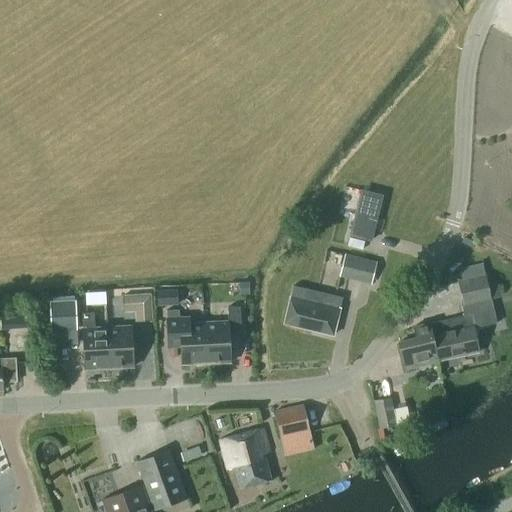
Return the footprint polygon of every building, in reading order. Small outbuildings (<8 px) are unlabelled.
[(382,195),(365,191),(359,215),(355,214),(350,235),(371,240),(382,195)] [(376,262),(345,254),(340,274),(372,282),(376,262)] [(458,281),(464,306),(491,300),(485,275),(458,281)] [(249,282),(239,283),(239,295),(249,294),(249,282)] [(284,323),(333,335),(342,298),(293,286),(284,323)] [(177,290),(156,291),(157,306),(178,305),(177,290)] [(122,295),(123,312),(152,311),(151,294),(122,295)] [(48,302),(50,331),(77,330),(75,300),(48,302)] [(229,331),(241,330),(240,306),(227,307),(228,322),(204,323),(206,363),(230,362),(229,331)] [(181,364),(206,363),(204,323),(189,324),(189,316),(179,316),(179,309),(167,310),(168,348),(180,348),(181,364)] [(28,329),(27,311),(1,313),(2,330),(28,329)] [(107,328),(95,328),(94,312),(82,313),(83,329),(82,329),(84,369),(109,368),(107,328)] [(471,314),(428,324),(437,360),(479,351),(474,325),(473,325),(471,314)] [(412,327),(400,340),(399,341),(405,369),(437,362),(437,360),(428,324),(428,323),(412,327)] [(109,368),(133,366),(131,326),(107,328),(109,368)] [(0,389),(3,390),(2,382),(17,381),(15,358),(0,358),(0,389)] [(379,428),(396,425),(390,397),(373,400),(379,428)] [(274,412),(281,439),(310,432),(303,405),(274,412)] [(263,427),(219,439),(228,469),(233,468),(239,489),(272,480),(264,454),(270,452),(263,427)] [(137,462),(154,510),(186,499),(168,450),(137,462)] [(102,499),(102,500),(105,500),(109,511),(151,511),(142,485),(102,499)]
